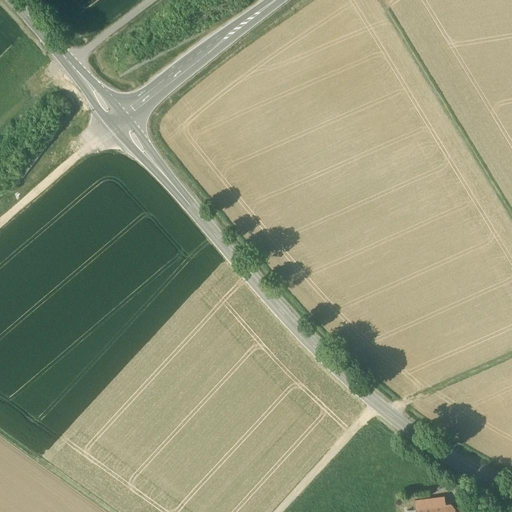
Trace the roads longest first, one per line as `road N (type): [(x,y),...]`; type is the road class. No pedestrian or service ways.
road 1 (tertiary): [(116,117),(319,354),(398,424),(511,493)]
road 2 (track): [(382,0),(511,208)]
road 3 (secondary): [(276,0),(116,117)]
road 4 (track): [(121,123),(0,225)]
road 5 (tertiary): [(14,0),(116,117)]
road 6 (track): [(377,405),(280,511)]
road 7 (track): [(386,412),(511,355)]
road 8 (track): [(0,432),(105,511)]
